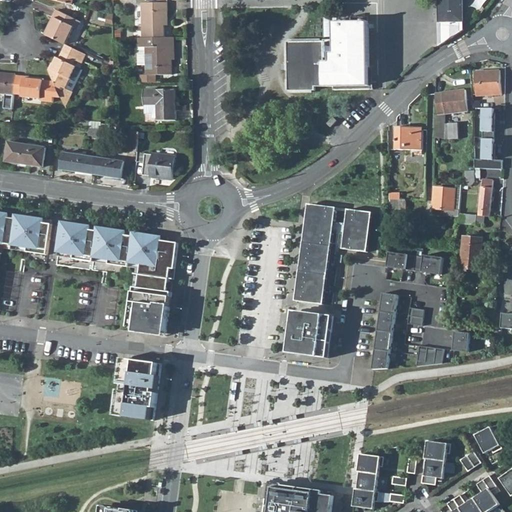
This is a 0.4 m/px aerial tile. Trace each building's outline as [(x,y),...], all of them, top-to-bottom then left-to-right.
[(442,26),(443,45),(461,33),(460,22),(463,22),(462,0),(439,0),(439,22),(443,22),(443,26),(442,26)] [(142,4),(143,38),(165,38),(165,26),(167,26),(167,3),(142,4)] [(55,19),(47,36),(65,45),(74,28),(77,30),(81,23),(57,11),(53,17),(55,19)] [(53,17),(44,35),(47,36),(55,19),(53,17)] [(337,42),(287,43),(288,93),(315,93),(315,88),(370,86),(369,24),(336,24),(337,42)] [(140,75),(140,84),(156,84),(155,75),(171,75),(171,47),(173,47),(173,38),(165,38),(143,38),(140,38),(140,48),(138,48),(139,65),(147,65),(147,75),(140,75)] [(56,57),(48,73),(54,85),(57,84),(64,88),(75,67),(79,69),(86,55),(65,45),(59,58),(56,57)] [(83,71),(79,69),(75,67),(64,88),(60,97),(65,107),(83,71)] [(501,71),(476,73),(477,97),(502,95),(501,71)] [(0,94),(13,95),(13,94),(15,76),(15,75),(0,73),(0,94)] [(23,77),(15,76),(13,94),(21,95),(21,97),(39,99),(42,78),(32,78),(31,80),(23,79),(23,77)] [(456,92),(437,94),(438,115),(445,115),(468,112),(465,77),(455,78),(456,92)] [(60,97),(64,88),(57,84),(54,85),(60,97)] [(175,91),(144,91),(145,105),(158,105),(158,122),(176,121),(175,91)] [(483,133),(483,139),(494,139),(495,114),(493,114),(494,110),(482,109),(481,132),(483,133)] [(436,140),(449,141),(448,125),(445,125),(445,115),(438,115),(436,116),(436,140)] [(334,117),(327,123),(331,127),(338,120),(334,117)] [(459,124),(448,125),(449,141),(459,140),(459,124)] [(411,128),(398,128),(397,151),(423,151),(424,131),(411,131),(411,128)] [(128,151),(138,152),(140,132),(131,132),(128,151)] [(494,139),(483,139),(482,161),(494,161),(495,145),(494,145),(494,139)] [(46,149),(21,145),(17,163),(43,168),(46,149)] [(62,170),(94,175),(96,158),(65,153),(62,170)] [(152,154),(145,154),(143,174),(151,175),(151,176),(175,178),(177,155),(152,153),(152,154)] [(124,162),(96,158),(94,175),(121,179),(124,162)] [(474,160),(474,162),(475,170),(503,170),(503,162),(494,161),(482,161),(474,160)] [(466,173),(467,188),(472,189),(476,183),(476,173),(466,173)] [(485,228),(486,217),(490,218),(494,182),(483,181),(480,217),(467,215),(465,226),(485,228)] [(458,191),(436,188),(434,210),(456,211),(458,191)] [(402,193),(391,192),(391,201),(401,200),(402,193)] [(407,210),(408,201),(401,200),(391,201),(392,230),(392,242),(399,243),(397,210),(407,210)] [(309,204),(304,242),(307,242),(312,205),(309,204)] [(304,242),(296,300),(322,304),(330,247),(332,247),(337,208),(312,205),(307,242),(304,242)] [(373,213),(349,209),(343,249),(368,252),(369,242),(366,241),(368,223),(372,223),(373,213)] [(434,216),(460,218),(460,215),(460,211),(456,211),(434,210),(434,216)] [(0,268),(0,267),(0,243),(27,247),(26,252),(48,255),(52,224),(44,223),(44,227),(40,227),(42,219),(17,215),(16,219),(9,218),(9,214),(0,212),(0,268)] [(89,226),(63,222),(62,225),(58,252),(73,254),(73,258),(94,262),(94,257),(109,259),(109,264),(129,267),(130,262),(141,264),(138,288),(134,287),(131,287),(129,300),(132,301),(128,327),(167,332),(172,292),(168,292),(170,279),(171,269),(175,269),(179,243),(162,241),(161,246),(157,245),(159,236),(135,233),(134,236),(127,235),(126,240),(123,239),(124,231),(99,228),(99,231),(91,230),(91,234),(88,234),(89,226)] [(99,228),(89,226),(88,234),(91,234),(91,230),(99,231),(99,228)] [(135,233),(124,231),(123,239),(126,240),(127,235),(134,236),(135,233)] [(469,239),(464,239),(461,270),(480,272),(483,240),(478,240),(478,236),(470,236),(469,239)] [(3,248),(26,252),(27,247),(0,243),(0,267),(0,268),(3,248)] [(330,247),(322,304),(324,304),(332,247),(330,247)] [(417,257),(391,253),(390,267),(415,271),(417,257)] [(425,258),(417,257),(415,271),(442,275),(444,258),(426,255),(425,258)] [(137,268),(134,287),(138,288),(141,264),(130,262),(129,267),(137,268)] [(401,296),(386,294),(385,313),(399,315),(401,296)] [(425,310),(411,309),(410,316),(424,318),(425,310)] [(318,314),(298,311),(293,353),(328,358),(334,316),(325,315),(324,319),(318,318),(318,314)] [(399,315),(385,313),(382,332),(397,334),(399,315)] [(511,314),(504,313),(502,328),(511,329),(511,314)] [(423,326),(424,318),(410,316),(409,324),(423,326)] [(166,336),(167,332),(128,327),(127,331),(166,336)] [(395,353),(397,334),(382,332),(380,350),(395,353)] [(471,334),(456,333),(454,351),(469,353),(471,334)] [(428,348),(421,346),(419,361),(426,362),(428,348)] [(437,349),(428,348),(426,362),(419,361),(417,366),(435,364),(437,349)] [(445,350),(437,349),(435,364),(443,363),(445,350)] [(395,353),(380,350),(378,369),(393,368),(395,353)] [(121,373),(115,415),(155,421),(155,419),(158,393),(154,393),(154,389),(159,390),(162,364),(135,360),(135,361),(123,359),(121,373)] [(492,427),(476,435),(486,454),(493,450),(494,453),(503,448),(492,427)] [(426,458),(428,458),(425,475),(423,475),(422,483),(436,484),(437,477),(444,478),(448,453),(451,453),(452,443),(428,440),(426,458)] [(468,455),(476,467),(482,463),(483,463),(475,451),(468,455)] [(361,472),(380,474),(381,466),(385,467),(386,457),(361,454),(359,471),(361,472)] [(461,460),(469,471),(476,467),(468,455),(461,460)] [(410,459),(408,472),(409,473),(416,474),(418,460),(410,459)] [(511,470),(500,478),(511,494),(511,470)] [(358,489),(378,492),(380,474),(361,472),(358,489)] [(484,480),(492,491),(498,487),(490,475),(484,480)] [(393,484),(407,486),(408,478),(394,476),(393,484)] [(483,493),(475,498),(483,511),(488,511),(500,504),(492,491),(484,480),(477,484),(483,493)] [(271,484),(269,499),(273,500),(274,488),(283,489),(283,485),(271,484)] [(269,499),(267,511),(333,511),(336,492),(283,485),(283,489),(274,488),(273,500),(269,499)] [(356,489),(354,508),(375,511),(376,503),(380,503),(381,492),(378,492),(358,489),(356,489)] [(391,501),(405,503),(406,495),(392,493),(391,501)] [(461,495),(454,499),(462,511),(483,511),(475,498),(467,503),(461,495)] [(462,511),(454,499),(448,503),(453,511),(462,511)]
